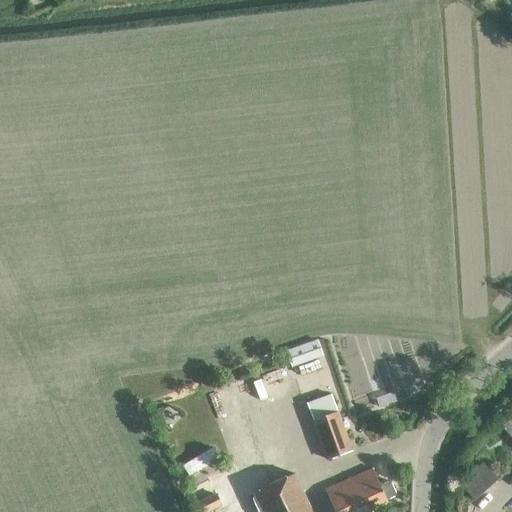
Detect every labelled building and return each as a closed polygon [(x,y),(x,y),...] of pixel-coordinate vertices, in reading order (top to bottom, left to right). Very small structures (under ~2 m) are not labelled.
[(291,366),(322,355),(317,339),(285,350),(291,366)] [(325,460),(352,451),(332,394),(305,403),(325,460)] [(511,417),(502,427),(511,438),(511,417)] [(212,446),(182,465),(188,475),(219,457),(212,446)] [(461,486),(474,500),(498,479),(482,462),(473,470),(476,473),(461,486)] [(334,511),(367,511),(387,503),(372,470),(325,490),(334,511)] [(261,511),(310,511),(292,475),(253,494),(261,511)] [(220,481),(201,490),(206,501),(226,492),(220,481)]
